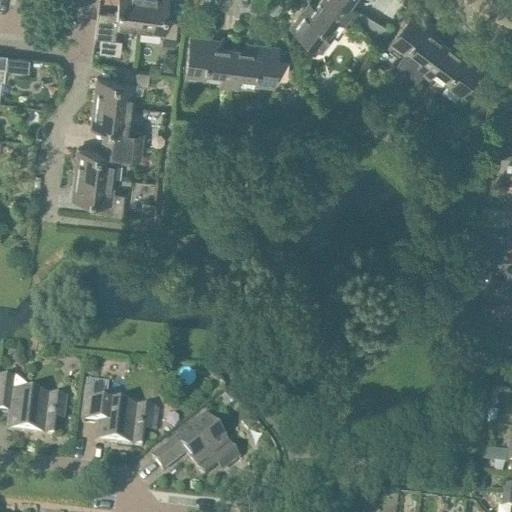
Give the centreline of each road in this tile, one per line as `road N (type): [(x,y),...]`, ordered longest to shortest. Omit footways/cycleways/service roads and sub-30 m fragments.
road 1 (residential): [(46,224),(49,136),(76,103),(81,42)]
road 2 (residential): [(160,511),(132,501),(105,474),(0,461)]
